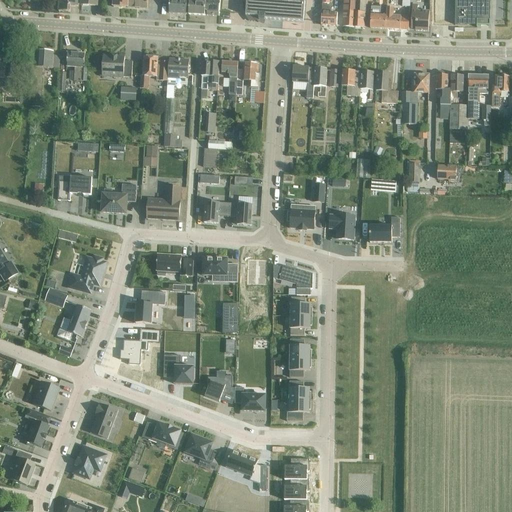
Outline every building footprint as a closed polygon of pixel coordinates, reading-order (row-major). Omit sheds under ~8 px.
[(60,0),(60,12),(72,13),(72,8),(79,8),(79,0),(60,0)] [(114,0),(114,8),(148,10),(148,0),(114,0)] [(170,0),(170,15),(188,15),(188,0),(170,0)] [(190,0),(189,15),(206,16),(220,17),(220,15),(220,13),(220,0),(190,0)] [(247,3),(246,16),(253,17),(254,17),(255,18),(255,19),(256,19),(257,20),(257,19),(258,20),(260,21),(261,22),(263,23),(264,23),(266,19),(304,22),(305,8),(305,0),(247,0),(247,3)] [(322,14),(321,26),(338,27),(339,14),(332,14),(332,10),(333,9),(333,7),(332,6),(332,5),(329,4),(329,0),(323,0),(323,4),(322,14)] [(346,0),(346,3),(345,3),(343,27),(354,28),(355,13),(356,0),(346,0)] [(355,13),(354,28),(366,29),(368,1),(373,2),(373,0),(361,0),(361,13),(355,13)] [(455,0),(455,2),(455,17),(455,25),(464,25),(477,25),(477,28),(477,26),(480,26),(481,26),(481,25),(482,25),(486,25),(488,25),(488,26),(491,26),(491,21),(491,20),(490,20),(490,18),(490,9),(490,7),(490,2),(490,0),(455,0)] [(387,30),(388,8),(388,6),(381,6),(381,8),(372,7),(371,29),(387,30)] [(417,32),(430,33),(431,16),(423,16),(423,13),(419,13),(419,7),(414,7),(413,30),(417,30),(417,32)] [(394,9),(388,8),(387,30),(410,32),(410,15),(402,14),(401,18),(393,17),(394,9)] [(33,107),(41,107),(43,69),(60,70),(61,56),(55,56),(55,53),(38,52),(36,79),(35,79),(33,107)] [(67,67),(75,68),(74,81),(87,82),(88,69),(84,69),(85,55),(68,53),(67,67)] [(126,63),(126,58),(119,58),(119,57),(118,57),(118,58),(114,57),(113,57),(105,57),(104,74),(115,75),(115,79),(125,80),(125,79),(133,79),(134,63),(126,63)] [(0,59),(0,89),(16,90),(17,86),(18,60),(0,59)] [(141,77),(140,90),(148,90),(148,78),(156,78),(156,82),(166,82),(167,76),(167,61),(158,60),(144,59),(143,77),(141,77)] [(168,80),(168,86),(174,87),(176,87),(176,80),(180,80),(180,78),(188,78),(189,61),(170,60),(168,80)] [(202,90),(201,98),(207,99),(207,90),(213,91),(218,91),(219,63),(209,62),(209,64),(203,63),(202,74),(202,76),(202,77),(203,77),(203,79),(202,83),(202,90)] [(223,64),(222,74),(228,75),(228,76),(230,76),(230,79),(230,80),(225,80),(224,88),(229,88),(229,96),(236,97),(238,71),(238,65),(223,64)] [(238,71),(236,97),(242,97),(244,82),(252,83),(251,90),(259,90),(259,84),(260,77),(258,77),(258,67),(244,65),(244,71),(238,71)] [(294,72),(293,83),(293,84),(299,84),(299,87),(304,87),(304,84),(309,85),(308,99),(313,100),(314,88),(315,70),(294,68),(294,72)] [(327,70),(315,70),(314,88),(322,88),(321,95),(319,94),(319,98),(326,98),(327,70)] [(338,88),(339,71),(331,71),(330,88),(338,88)] [(361,90),(362,73),(343,72),(342,88),(348,88),(347,97),(360,98),(361,90)] [(67,73),(60,73),(59,92),(66,93),(67,73)] [(362,73),(361,90),(368,91),(367,101),(373,102),(374,74),(362,73)] [(399,93),(392,93),(393,84),(389,84),(390,75),(377,74),(376,91),(383,92),(383,104),(398,105),(399,93)] [(412,81),(412,94),(402,93),(402,125),(417,126),(418,94),(428,94),(429,76),(415,76),(415,81),(412,81)] [(451,93),(451,90),(447,90),(448,76),(438,76),(437,91),(442,91),(441,100),(440,100),(440,117),(450,117),(451,106),(451,93)] [(509,93),(509,79),(508,79),(507,76),(503,76),(501,79),(496,78),(495,88),(493,88),(493,108),(499,108),(499,95),(501,95),(501,93),(509,93)] [(451,93),(451,106),(450,117),(449,144),(466,145),(467,106),(457,106),(457,93),(463,93),(463,77),(451,77),(451,90),(451,93)] [(469,90),(468,90),(468,120),(479,120),(480,103),(478,103),(478,95),(488,95),(489,78),(469,77),(469,90)] [(128,89),(128,101),(136,102),(136,89),(128,89)] [(375,106),(367,105),(367,118),(375,118),(375,106)] [(482,107),(482,121),(491,122),(491,108),(482,107)] [(165,137),(165,148),(182,149),(183,142),(176,142),(177,137),(173,137),(165,137)] [(215,142),(215,143),(214,150),(231,150),(232,143),(215,142)] [(99,145),(89,145),(88,153),(98,153),(99,145)] [(147,147),(146,158),(157,159),(158,148),(147,147)] [(384,150),(376,147),(373,155),(380,158),(384,150)] [(37,163),(45,164),(45,151),(38,150),(37,163)] [(217,168),(218,151),(205,150),(204,168),(217,168)] [(419,165),(409,165),(409,183),(419,184),(419,165)] [(456,169),(438,167),(437,181),(449,182),(449,183),(458,184),(459,175),(456,175),(456,169)] [(201,180),(200,184),(209,184),(217,185),(219,185),(220,177),(210,176),(201,176),(201,180)] [(58,201),(71,202),(71,195),(79,195),(83,195),(91,196),(92,179),(71,178),(71,184),(63,183),(63,188),(59,188),(58,201)] [(333,180),(333,187),(345,188),(345,181),(333,180)] [(384,182),(384,192),(396,193),(397,183),(384,182)] [(35,184),(34,192),(42,193),(43,185),(35,184)] [(112,196),(112,191),(105,190),(105,195),(103,195),(102,213),(112,214),(116,214),(117,214),(126,215),(127,203),(136,203),(137,186),(123,185),(122,196),(112,196)] [(315,192),(314,203),(318,203),(324,204),(325,194),(325,186),(320,185),(315,185),(315,192)] [(147,219),(179,221),(181,188),(166,187),(165,200),(148,199),(147,219)] [(206,202),(204,223),(218,224),(218,217),(228,218),(229,204),(206,202)] [(229,204),(228,218),(238,218),(237,225),(251,226),(252,209),(252,205),(229,204)] [(288,218),(288,222),(289,222),(291,222),(291,226),(290,229),(295,229),(299,230),(299,231),(307,232),(307,231),(307,230),(314,231),(315,221),(316,208),(303,207),(292,206),(292,210),(291,213),(288,213),(288,218)] [(330,223),(330,230),(334,230),(338,230),(338,234),(337,240),(345,240),(354,241),(354,236),(355,229),(355,217),(347,217),(339,216),(339,217),(331,216),(330,223)] [(392,227),(370,226),(370,243),(392,243),(392,238),(400,238),(400,218),(392,218),(392,227)] [(60,231),(58,237),(65,239),(76,241),(78,235),(67,232),(60,231)] [(0,250),(0,275),(4,282),(18,274),(11,263),(9,264),(0,250)] [(157,265),(157,272),(158,272),(158,275),(166,275),(166,272),(181,273),(181,276),(193,277),(194,261),(182,260),(182,257),(173,256),(158,255),(157,265)] [(87,258),(82,278),(73,275),(69,289),(92,295),(94,285),(100,287),(103,279),(102,278),(103,273),(104,273),(107,263),(103,262),(104,259),(95,257),(94,260),(87,258)] [(228,259),(204,259),(204,276),(222,276),(222,283),(238,283),(238,266),(228,265),(228,259)] [(266,261),(248,261),(248,285),(266,285),(266,261)] [(274,273),(274,279),(297,286),(296,296),(311,296),(311,290),(313,290),(313,285),(313,275),(305,273),(298,271),(291,269),(287,267),(284,267),(284,268),(283,268),(277,267),(277,266),(274,266),(274,268),(274,273)] [(66,301),(68,297),(67,297),(59,293),(50,290),(50,291),(47,299),(48,299),(64,306),(66,301)] [(137,304),(136,324),(150,325),(152,325),(153,305),(165,306),(166,294),(142,292),(142,304),(137,304)] [(196,297),(185,297),(185,306),(196,306),(196,297)] [(311,309),(311,305),(305,305),(305,302),(305,298),(300,298),(291,298),(291,305),(291,317),(312,317),(312,309),(311,309)] [(223,304),(223,334),(238,334),(238,318),(239,305),(231,304),(223,304)] [(64,318),(57,337),(64,339),(66,332),(67,333),(82,338),(85,330),(85,331),(88,324),(87,323),(92,311),(78,306),(72,321),(64,318)] [(312,318),(312,317),(291,317),(291,329),(291,336),(300,336),(305,336),(305,330),(311,330),(311,326),(312,326),(312,318)] [(121,351),(120,360),(122,360),(129,361),(129,363),(129,365),(134,366),(141,366),(141,360),(142,351),(145,351),(148,352),(149,348),(149,343),(155,344),(160,344),(161,337),(161,331),(152,331),(141,330),(141,335),(140,342),(124,341),(123,351),(122,351),(121,351)] [(291,340),(290,359),(312,360),(312,351),(310,351),(310,347),(304,347),(305,340),(291,340)] [(164,356),(164,380),(175,380),(175,382),(194,383),(194,365),(181,364),(181,356),(164,356)] [(312,360),(290,359),(290,378),(304,378),(304,372),(310,372),(310,368),(312,368),(312,360)] [(208,390),(205,397),(220,403),(224,392),(230,395),(233,389),(233,377),(226,377),(226,380),(218,380),(218,379),(208,378),(208,390)] [(290,390),(282,390),(282,401),(288,401),(290,401),(311,402),(311,399),(311,393),(310,393),(310,390),(310,389),(304,389),(304,383),(304,382),(303,382),(290,382),(290,390)] [(33,405),(50,412),(54,402),(52,402),(54,397),(55,398),(59,389),(41,383),(39,389),(37,388),(34,396),(36,396),(33,405)] [(236,388),(235,404),(243,404),(243,411),(265,412),(266,396),(244,396),(244,388),(236,388)] [(290,401),(288,401),(287,422),(303,422),(303,421),(303,414),(309,414),(309,411),(309,410),(310,410),(311,410),(311,402),(290,401)] [(107,440),(118,411),(100,405),(96,416),(97,417),(91,434),(107,440)] [(32,422),(25,442),(27,443),(26,445),(33,448),(34,446),(41,448),(44,440),(46,436),(46,435),(49,427),(47,426),(48,425),(50,418),(28,409),(24,418),(32,422)] [(135,422),(142,425),(145,417),(138,414),(135,422)] [(178,441),(182,432),(178,430),(173,429),(174,428),(172,427),(172,428),(169,427),(169,426),(168,426),(167,426),(164,425),(159,423),(157,430),(153,440),(159,442),(158,444),(157,446),(165,449),(166,447),(167,445),(176,448),(178,441)] [(193,437),(186,453),(201,459),(199,465),(210,469),(213,462),(207,460),(213,444),(201,440),(201,438),(194,435),(193,437)] [(4,446),(2,453),(9,456),(11,449),(4,446)] [(100,472),(106,456),(84,448),(79,460),(78,459),(77,461),(79,462),(78,464),(77,464),(76,466),(77,466),(74,474),(90,480),(94,470),(99,472),(100,472)] [(16,463),(10,481),(26,486),(35,465),(29,462),(31,456),(17,451),(14,462),(16,463)] [(230,457),(226,468),(239,472),(251,477),(251,479),(250,481),(256,483),(260,485),(260,488),(260,492),(261,492),(267,492),(268,493),(268,489),(269,467),(265,467),(261,467),(260,467),(260,468),(260,469),(258,468),(256,467),(257,465),(258,462),(258,461),(249,457),(233,451),(230,457)] [(308,480),(308,472),(310,472),(310,471),(308,471),(308,467),(302,467),(302,460),(303,460),(291,459),(291,460),(293,460),(293,467),(285,466),(285,480),(293,480),(301,481),(307,481),(310,481),(310,480),(308,480)] [(143,479),(145,474),(141,473),(133,470),(131,474),(129,479),(138,482),(141,483),(143,479)] [(307,491),(307,487),(301,487),(301,481),(293,480),(293,487),(285,487),(285,501),(292,501),(301,501),(307,501),(309,501),(309,500),(307,500),(307,492),(309,492),(309,491),(307,491)] [(124,481),(119,497),(127,500),(129,493),(142,498),(145,489),(124,481)] [(196,498),(194,504),(203,507),(204,505),(205,502),(196,498)] [(104,511),(105,510),(96,506),(95,510),(68,500),(63,511),(104,511)] [(309,511),(307,511),(307,507),(301,507),(301,501),(292,501),(292,507),(285,507),(284,511),(309,511)]
